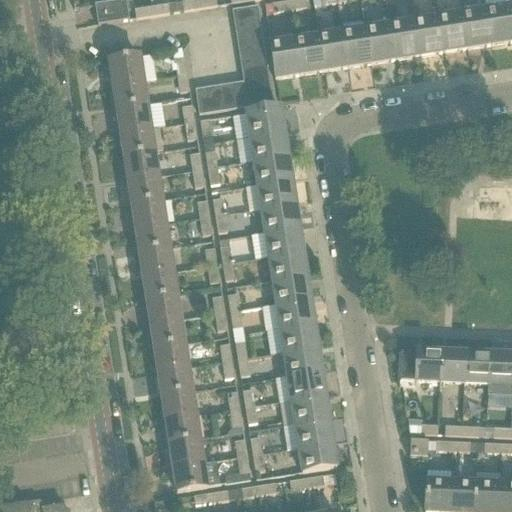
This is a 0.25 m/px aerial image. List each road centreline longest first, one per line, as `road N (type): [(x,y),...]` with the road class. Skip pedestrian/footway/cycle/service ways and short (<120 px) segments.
road 1 (unclassified): [(382,511),(322,160),(325,138),(339,124),(511,94)]
road 2 (tertiary): [(117,511),(35,0)]
